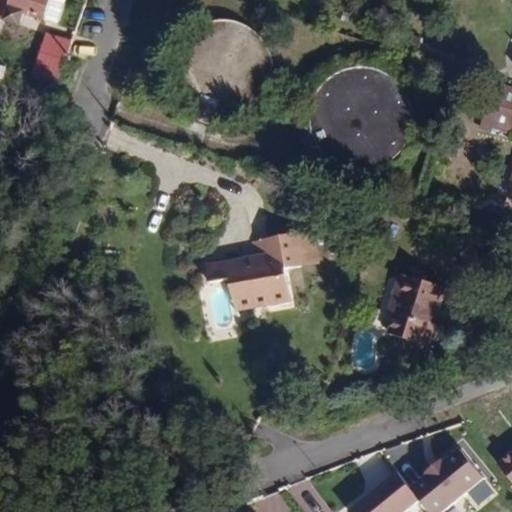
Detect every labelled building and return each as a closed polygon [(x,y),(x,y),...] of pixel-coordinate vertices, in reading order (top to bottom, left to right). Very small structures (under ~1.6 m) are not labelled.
[(0,0),(0,20),(36,34),(40,22),(56,23),(65,0),(0,0)] [(282,77),(282,69),(282,68),(282,61),(279,51),(275,41),(273,38),(268,33),(256,23),(248,20),(244,18),(237,17),(225,17),(215,19),(207,22),(203,24),(195,30),(190,35),(185,42),(182,48),(180,53),(178,62),(178,70),(178,76),(179,82),(184,93),(187,99),(193,106),(203,114),(212,118),(218,119),(223,121),(234,121),(244,119),(253,116),(258,113),(265,108),(268,104),(273,99),(275,95),(280,85),(282,77)] [(60,48),(80,54),(84,38),(61,29),(56,44),(60,48)] [(415,29),(411,44),(434,52),(438,37),(415,29)] [(419,123),(420,113),(420,107),(418,100),(415,90),(410,83),(407,79),(403,75),(399,72),(395,69),(390,66),(385,64),(379,63),(374,62),(363,62),(354,64),(344,67),(342,69),(333,75),(328,80),(323,88),(319,97),(317,106),(317,117),(317,122),(318,127),(322,136),(327,145),(330,148),(335,153),(344,159),(353,162),(362,165),(372,165),(381,163),(386,162),(391,160),(395,158),(402,152),(407,148),(412,140),(417,132),(419,123)] [(477,126),(508,137),(511,125),(511,87),(493,81),(477,126)] [(323,213),(284,215),(284,231),(220,234),(222,255),(245,254),(247,276),(303,278),(301,246),(324,245),(323,213)] [(398,300),(403,303),(395,322),(436,338),(444,315),(438,313),(443,297),(445,297),(452,278),(412,263),(398,300)] [(452,446),(405,486),(427,511),(444,511),(482,480),(452,446)] [(511,451),(499,462),(511,478),(511,451)] [(406,511),(416,505),(391,474),(346,511),(347,511),(406,511)] [(474,511),(494,496),(483,482),(446,511),(474,511)]
